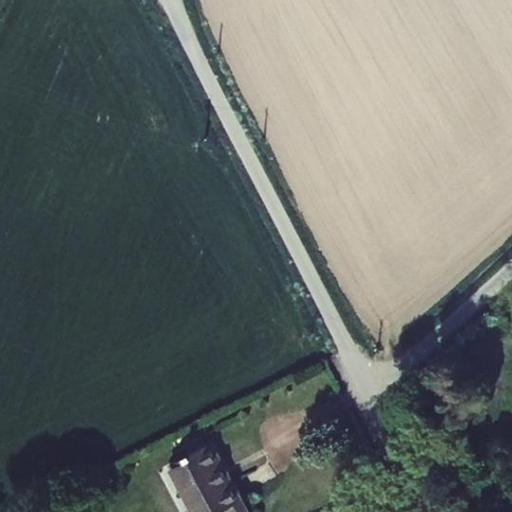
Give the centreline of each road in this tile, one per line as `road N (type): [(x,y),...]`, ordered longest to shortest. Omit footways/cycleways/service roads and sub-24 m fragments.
road 1 (unclassified): [(173,0),(373,395)]
road 2 (unclassified): [(373,395),(511,269)]
road 3 (unclassified): [(373,395),(433,511)]
